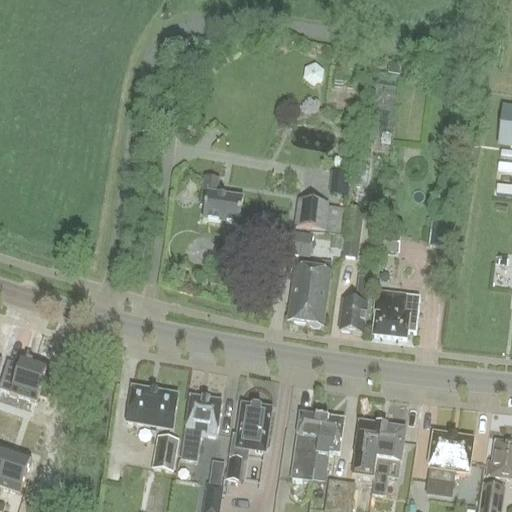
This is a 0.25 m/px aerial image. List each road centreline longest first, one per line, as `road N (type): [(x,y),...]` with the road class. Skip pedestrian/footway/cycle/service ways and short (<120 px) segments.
road 1 (unclassified): [(107,321),(135,123),(153,55),(189,29),(253,20),(440,53),(470,36),(482,0)]
road 2 (tertiary): [(511,383),(388,372),(107,321)]
